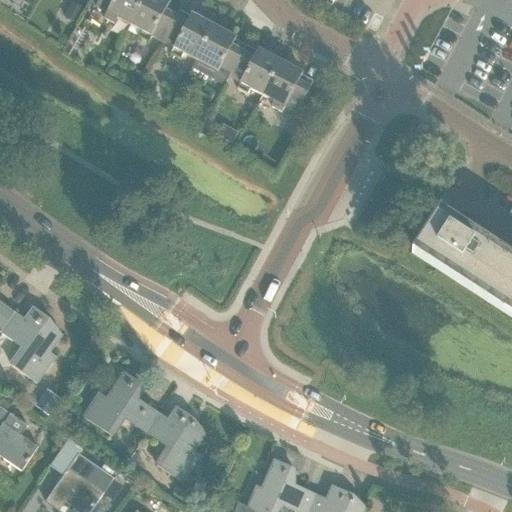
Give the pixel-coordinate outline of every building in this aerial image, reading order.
[(129,27),(143,0),(99,0),(96,8),(107,14),(104,20),(114,25),(117,20),(129,27)] [(163,43),(176,18),(165,12),(169,4),(161,0),(143,0),(129,27),(141,33),(138,38),(148,43),(152,37),(163,43)] [(196,62),(214,28),(192,16),(187,24),(176,18),(163,43),(174,49),(171,55),(181,60),(184,55),(196,62)] [(214,28),(196,62),(192,69),(225,87),(229,78),(243,53),(232,47),(236,39),(214,28)] [(262,97),(280,63),(258,51),(254,59),(243,53),(229,78),(241,84),(237,90),(247,96),(250,90),(262,97)] [(280,63),(262,97),(274,103),(271,108),(282,114),(285,108),(296,114),(310,88),(298,82),(302,74),(280,63)] [(511,320),(511,258),(440,211),(411,255),(511,320)] [(0,332),(1,334),(15,315),(0,303),(0,332)] [(15,315),(1,334),(12,342),(15,337),(26,345),(11,366),(35,384),(54,359),(47,354),(60,337),(43,321),(45,318),(34,310),(25,322),(15,315)] [(145,435),(159,415),(135,400),(140,385),(124,374),(107,401),(99,396),(83,419),(112,438),(126,416),(137,423),(134,428),(145,435)] [(50,413),(61,397),(49,389),(39,405),(50,413)] [(159,415),(145,435),(156,442),(160,438),(171,445),(156,467),(182,484),(199,457),(192,453),(204,436),(187,419),(189,417),(177,409),(169,422),(159,415)] [(27,427),(10,416),(4,425),(3,424),(0,428),(0,458),(21,473),(38,449),(21,437),(27,427)] [(63,478),(46,503),(58,511),(64,503),(78,511),(91,511),(103,494),(86,482),(91,474),(73,462),(80,453),(69,445),(53,470),(63,478)] [(290,511),(308,511),(316,496),(290,485),(293,470),(275,462),(262,491),(257,488),(247,510),(249,511),(275,511),(280,507),(290,511)] [(316,496),(308,511),(362,511),(364,509),(345,497),(346,493),(333,488),(327,501),(316,496)]
